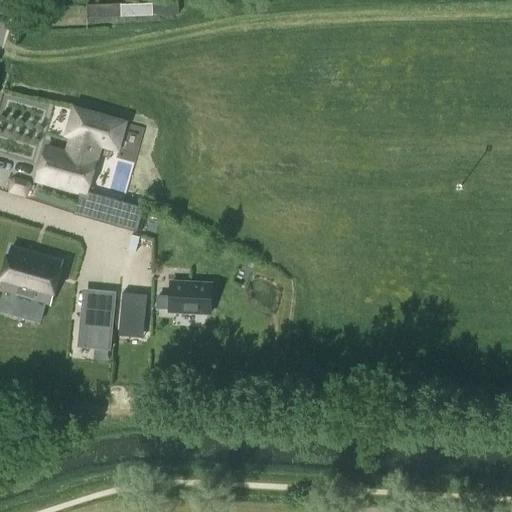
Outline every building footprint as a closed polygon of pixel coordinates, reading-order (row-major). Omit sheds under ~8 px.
[(142,0),(87,3),(87,16),(154,13),(152,0),(142,0)] [(117,149),(124,122),(78,109),(64,156),(45,151),(37,179),(80,192),(74,214),(137,234),(144,210),(133,207),(132,209),(85,192),(94,162),(88,160),(93,142),(117,149)] [(62,263),(11,248),(0,285),(0,288),(5,290),(45,302),(50,303),(62,263)] [(170,283),(170,297),(158,297),(157,309),(169,309),(169,311),(210,313),(212,285),(170,283)] [(0,314),(38,325),(45,302),(5,290),(0,306),(0,314)] [(110,351),(114,315),(81,312),(77,348),(110,351)]
